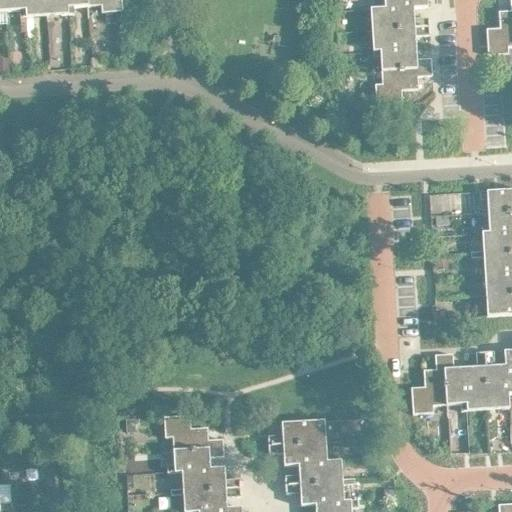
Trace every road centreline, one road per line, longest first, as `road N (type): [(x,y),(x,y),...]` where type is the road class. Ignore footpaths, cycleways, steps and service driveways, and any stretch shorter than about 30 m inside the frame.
road 1 (residential): [(456,478),(407,465),(390,430),(377,175)]
road 2 (residential): [(478,169),(472,0)]
